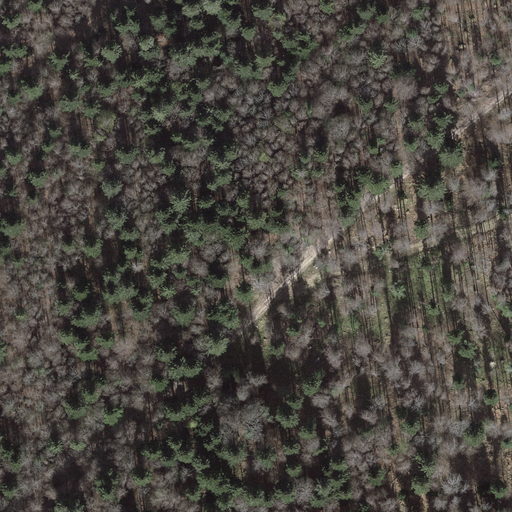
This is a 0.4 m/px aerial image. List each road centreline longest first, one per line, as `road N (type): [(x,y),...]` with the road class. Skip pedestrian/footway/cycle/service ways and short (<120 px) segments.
road 1 (track): [(511,82),(413,162),(237,337),(0,505)]
road 2 (track): [(280,295),(336,270),(376,266),(511,225)]
road 3 (track): [(0,85),(119,0)]
